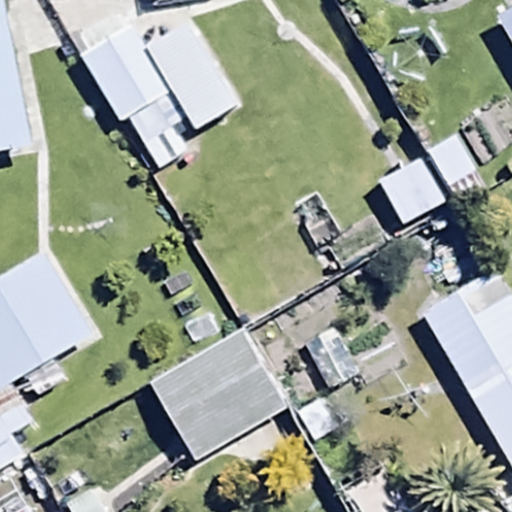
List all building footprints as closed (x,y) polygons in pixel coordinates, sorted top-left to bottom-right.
[(116,5),(62,40),(118,127),(124,123),(141,149),(177,126),(136,63),(148,55),(116,5)] [(511,7),(489,20),(511,60),(511,7)] [(0,152),(25,148),(0,14),(0,152)] [(153,57),(146,62),(191,134),(234,108),(184,27),(148,50),(153,57)] [(452,140),(421,158),(450,206),(481,187),(452,140)] [(417,164),(373,188),(397,231),(441,207),(417,164)] [(0,468),(17,458),(8,444),(30,431),(4,388),(13,383),(26,404),(60,383),(53,370),(97,342),(42,255),(0,281),(0,468)] [(511,310),(491,274),(416,319),(511,480),(511,310)] [(291,362),(301,356),(323,396),(360,375),(328,317),(311,327),(298,303),(268,320),(291,362)] [(280,409),(237,334),(146,388),(189,462),(280,409)] [(372,462),(332,491),(346,511),(401,511),(405,510),(372,462)]
